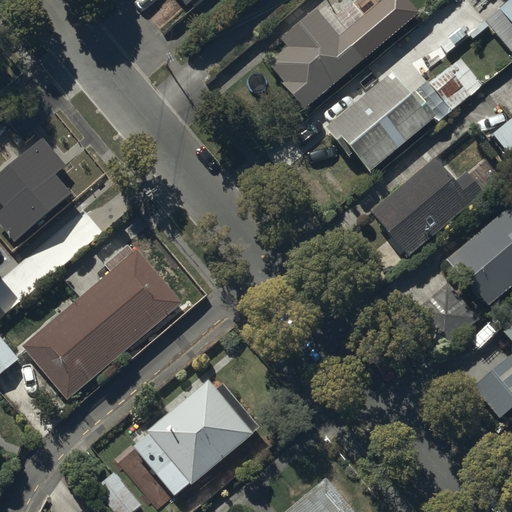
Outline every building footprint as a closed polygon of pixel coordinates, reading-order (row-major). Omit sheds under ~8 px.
[(177,0),(185,10),(196,0),(177,0)] [(511,0),(506,0),(498,7),(511,23),(511,0)] [(445,5),(394,46),(410,66),(435,47),(443,57),(469,35),(445,5)] [(316,17),(281,45),(287,52),(267,69),(282,86),(281,90),(302,115),(388,44),(367,18),(338,43),(316,17)] [(347,151),(369,177),(434,122),(437,126),(470,99),(469,98),(475,92),(458,71),(451,76),(448,73),(430,88),(427,84),(407,101),(389,79),(324,134),(342,155),(347,151)] [(0,107),(0,124),(9,118),(0,107)] [(511,119),(510,121),(511,122),(492,138),(511,162),(511,119)] [(407,263),(481,199),(463,178),(454,186),(432,161),(368,218),(407,263)] [(310,167),(295,177),(320,210),(335,199),(310,167)] [(0,226),(19,210),(4,193),(9,189),(0,178),(0,226)] [(19,210),(0,226),(0,287),(8,297),(25,283),(20,277),(52,249),(19,210)] [(511,211),(448,265),(487,312),(511,291),(511,211)] [(110,277),(78,304),(123,357),(182,308),(136,254),(132,257),(127,251),(104,270),(110,277)] [(449,288),(412,317),(443,353),(478,323),(449,288)] [(123,357),(78,304),(21,351),(66,405),(123,357)] [(511,329),(503,337),(511,348),(511,329)] [(0,378),(18,363),(0,341),(0,378)] [(511,363),(510,360),(472,391),(498,423),(511,411),(511,363)] [(214,395),(207,387),(132,453),(174,501),(188,488),(191,491),(258,431),(221,389),(214,395)] [(113,477),(94,492),(110,511),(136,511),(140,509),(113,477)] [(348,511),(325,483),(289,511),(348,511)]
